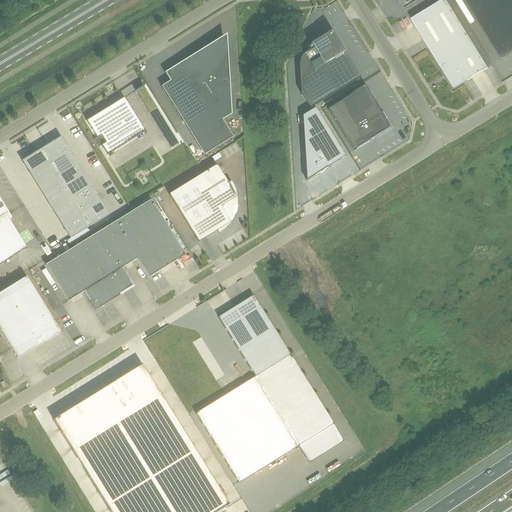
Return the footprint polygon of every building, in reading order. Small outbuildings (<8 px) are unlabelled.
[(398,0),(405,10),(420,0),(398,0)] [(445,0),(443,0),(411,20),(440,68),(441,68),(454,88),(467,80),(468,81),(488,68),(445,0)] [(511,0),(464,0),(501,60),(511,52),(511,0)] [(356,80),(360,77),(357,72),(357,73),(352,65),(353,65),(347,56),(345,53),(344,50),(345,49),(343,46),(341,47),(339,44),(341,43),(340,41),(339,42),(331,31),(314,42),(314,41),(310,44),(312,48),(306,51),(307,51),(303,54),(300,58),(299,62),(299,67),(299,75),(300,93),(301,95),(302,94),(309,106),(308,106),(310,109),(312,107),(313,106),(354,81),(356,80)] [(227,69),(225,38),(192,58),(191,57),(165,73),(170,82),(161,87),(183,122),(204,156),(233,138),(222,120),(231,115),(229,69),(227,69)] [(392,128),(366,86),(328,110),(354,151),(392,128)] [(89,126),(94,134),(97,138),(101,136),(106,143),(101,146),(107,155),(108,155),(108,154),(144,132),(144,133),(145,132),(133,113),(124,98),(111,106),(110,104),(108,105),(109,107),(93,117),(86,121),(89,126)] [(315,108),(302,116),(305,167),(305,169),(306,169),(306,181),(315,175),(316,175),(319,173),(320,174),(321,173),(320,172),(324,170),(324,171),(325,170),(328,168),(328,167),(345,157),(315,108)] [(173,133),(165,138),(171,148),(179,143),(173,133)] [(61,137),(22,161),(29,173),(29,172),(70,238),(108,215),(67,149),(68,148),(61,137)] [(234,218),(235,216),(236,214),(236,213),(237,211),(237,210),(237,208),(237,206),(238,205),(238,203),(238,200),(238,199),(237,197),(237,195),(237,194),(236,193),(236,190),(235,188),(233,186),(232,184),(231,182),(228,184),(216,165),(169,195),(198,243),(205,238),(216,231),(218,234),(220,234),(222,232),(225,230),(226,229),(228,227),(230,225),(232,222),(233,220),(234,219),(234,218)] [(137,259),(149,278),(185,255),(151,200),(45,266),(68,302),(85,291),(91,302),(90,303),(92,306),(95,311),(100,308),(108,303),(120,296),(119,294),(132,287),(121,269),(137,259)] [(4,208),(3,208),(0,202),(0,265),(27,248),(5,214),(7,213),(4,208)] [(345,239),(345,240),(357,259),(353,262),(357,260),(409,343),(408,343),(409,346),(412,344),(411,344),(460,313),(460,314),(463,313),(461,311),(460,311),(409,228),(413,226),(413,225),(409,227),(405,222),(409,220),(400,206),(399,206),(345,239)] [(60,333),(26,277),(0,293),(0,330),(17,358),(57,333),(58,334),(60,333)] [(197,413),(195,414),(239,483),(298,447),(334,424),(291,355),(253,295),(218,317),(255,377),(225,395),(197,413)] [(142,365),(53,420),(109,511),(217,511),(229,505),(142,365)]
